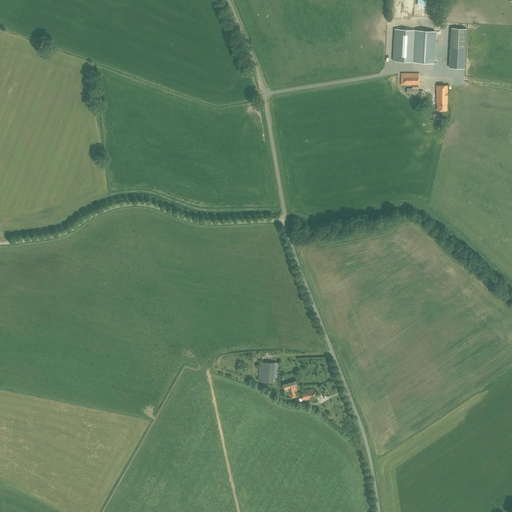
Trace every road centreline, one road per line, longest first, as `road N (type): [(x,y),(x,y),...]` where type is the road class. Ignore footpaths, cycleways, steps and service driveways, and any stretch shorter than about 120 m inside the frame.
road 1 (unclassified): [(377,511),(360,430),(282,216)]
road 2 (unclassified): [(0,238),(56,230),(111,201),(142,200),(195,218),(282,216)]
road 3 (unclassified): [(282,216),(257,77),(227,0)]
